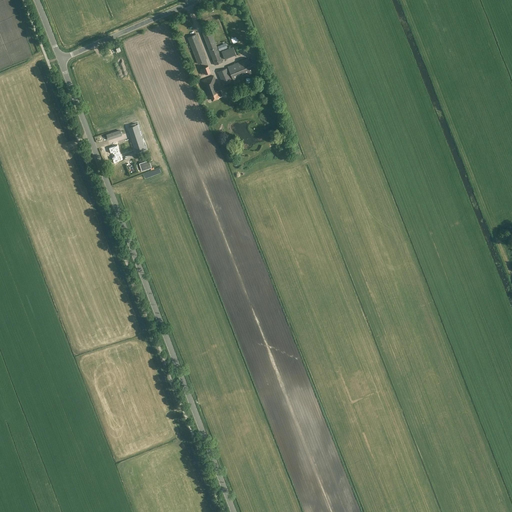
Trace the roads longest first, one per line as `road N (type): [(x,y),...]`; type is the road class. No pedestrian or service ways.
road 1 (tertiary): [(233,511),(60,59)]
road 2 (tertiary): [(60,59),(197,0)]
